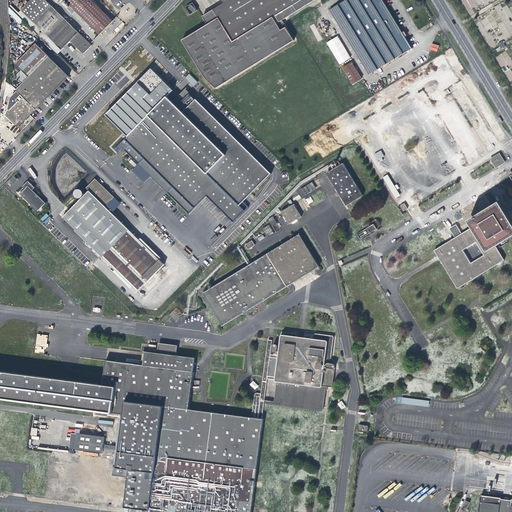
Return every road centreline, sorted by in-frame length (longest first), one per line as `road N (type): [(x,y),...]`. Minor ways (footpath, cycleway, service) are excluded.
road 1 (residential): [(0,176),(173,0)]
road 2 (tertiary): [(511,121),(437,0)]
